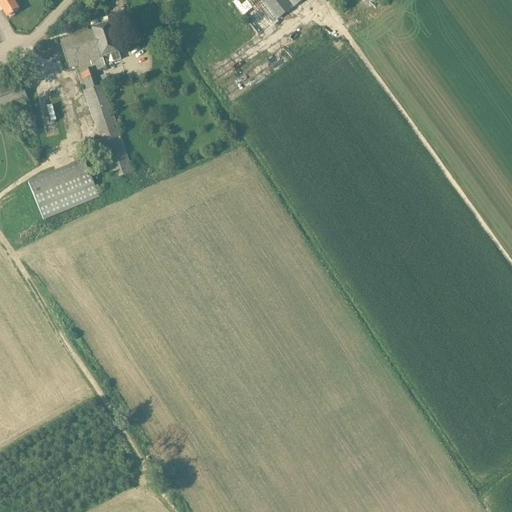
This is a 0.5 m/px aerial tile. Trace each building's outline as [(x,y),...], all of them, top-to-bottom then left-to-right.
[(2,0),(3,1),(0,3),(0,6),(7,18),(19,11),(12,0),(2,0)] [(229,0),(258,37),(304,0),(229,0)] [(68,39),(60,41),(69,69),(75,67),(103,58),(111,56),(113,62),(120,60),(110,26),(89,32),(68,39)] [(106,68),(103,58),(75,67),(100,139),(95,141),(98,150),(103,148),(114,181),(133,174),(118,128),(122,127),(120,119),(115,121),(103,86),(102,86),(97,71),(106,68)] [(0,112),(29,101),(20,81),(0,88),(0,112)] [(43,221),(99,198),(83,161),(28,184),(43,221)]
